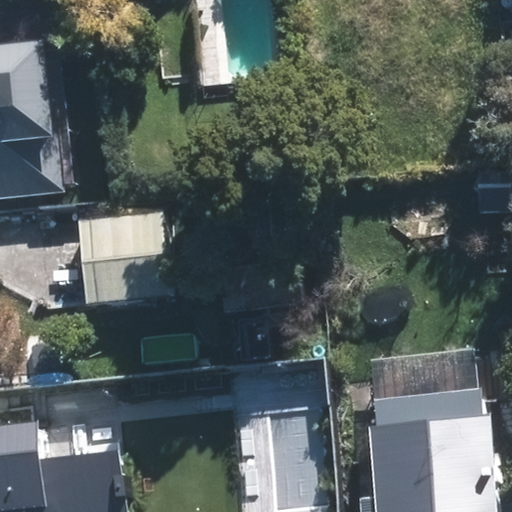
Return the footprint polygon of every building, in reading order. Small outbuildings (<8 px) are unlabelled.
[(0,195),(63,189),(48,44),(0,48),(0,195)] [(94,305),(179,297),(171,212),(86,221),(94,305)] [(231,311),(307,305),(303,259),(227,266),(231,311)] [(478,417),(476,397),(392,405),(376,408),(378,429),(365,430),(375,511),(500,511),(489,416),(478,417)] [(0,511),(123,511),(116,450),(40,459),(36,425),(0,428),(0,511)]
